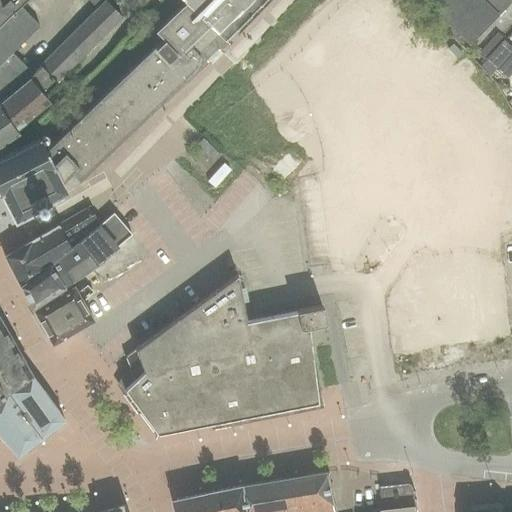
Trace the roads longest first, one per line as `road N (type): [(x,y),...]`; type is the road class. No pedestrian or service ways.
road 1 (residential): [(511,387),(442,399),(387,427),(443,463),(511,469)]
road 2 (residential): [(117,175),(285,0)]
